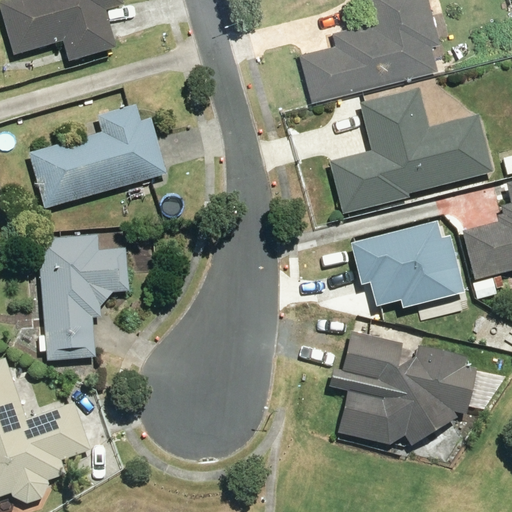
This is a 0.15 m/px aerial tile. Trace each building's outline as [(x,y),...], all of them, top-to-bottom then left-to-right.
[(18,0),(6,3),(19,57),(67,45),(71,62),(118,51),(109,10),(125,6),(123,0),(18,0)] [(363,0),(372,35),(306,51),(318,100),(440,71),(433,45),(447,42),(436,0),(363,0)] [(425,90),(367,103),(379,156),(338,165),(349,213),(496,178),(481,114),(433,125),(425,90)] [(106,135),(31,157),(48,214),(172,178),(155,121),(146,124),(140,106),(101,118),(106,135)] [(511,215),(457,228),(471,283),(511,272),(511,185),(504,187),(511,215)] [(37,241),(47,366),(98,362),(94,318),(102,319),(104,307),(118,295),(133,294),(129,247),(106,249),(105,235),(37,241)] [(347,399),(339,435),(392,447),(409,434),(417,445),(460,414),(469,415),(478,374),(466,371),(468,357),(421,347),(418,357),(399,371),(405,346),(356,335),(348,371),(338,369),(332,395),(347,399)] [(6,364),(0,365),(0,500),(14,496),(24,505),(45,502),(55,486),(66,475),(63,465),(91,457),(76,409),(25,425),(6,364)] [(297,430),(319,435),(328,395),(305,391),(297,430)]
